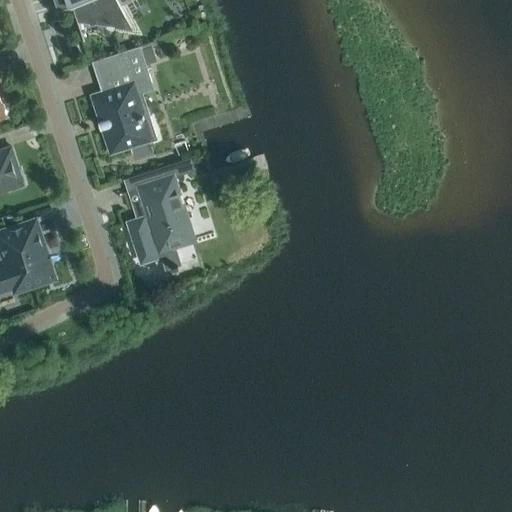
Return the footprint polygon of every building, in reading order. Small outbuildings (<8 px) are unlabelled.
[(58,0),(61,7),(72,3),(84,39),(85,39),(79,21),(130,27),(116,0),(58,0)] [(140,45),(112,54),(122,85),(93,94),(111,151),(150,139),(151,141),(158,139),(150,115),(145,116),(135,88),(153,82),(146,63),(141,48),(140,45)] [(152,45),(141,48),(146,63),(157,60),(152,45)] [(19,168),(11,145),(0,149),(0,191),(9,188),(9,190),(26,185),(21,168),(19,168)] [(191,155),(173,160),(178,173),(195,168),(191,155)] [(137,219),(129,221),(142,261),(162,254),(167,269),(181,264),(174,244),(194,238),(173,174),(140,185),(145,203),(140,204),(144,216),(137,219)] [(0,262),(0,288),(14,284),(16,289),(50,278),(43,255),(46,254),(39,231),(28,235),(24,224),(0,231),(0,240),(7,260),(0,262)] [(141,279),(144,286),(151,284),(149,276),(141,279)]
